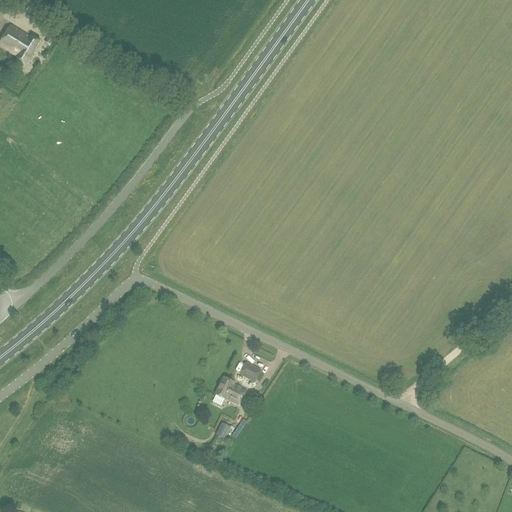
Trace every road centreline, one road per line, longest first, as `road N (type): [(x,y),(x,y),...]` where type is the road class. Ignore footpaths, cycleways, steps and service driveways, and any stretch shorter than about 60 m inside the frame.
road 1 (unclassified): [(511,458),(137,275),(76,337),(0,395)]
road 2 (primary): [(0,358),(120,249),(309,0)]
road 3 (unclassified): [(15,302),(96,227),(185,113)]
